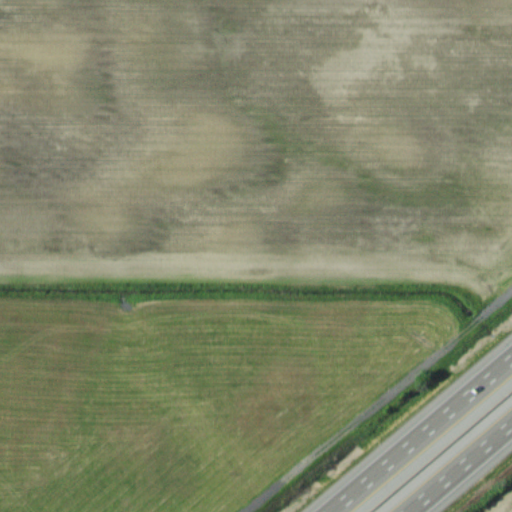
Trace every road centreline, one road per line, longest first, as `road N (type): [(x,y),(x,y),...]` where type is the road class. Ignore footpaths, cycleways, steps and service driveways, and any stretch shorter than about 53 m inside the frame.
road 1 (motorway): [(511,357),(330,511)]
road 2 (motorway): [(406,511),(511,422)]
